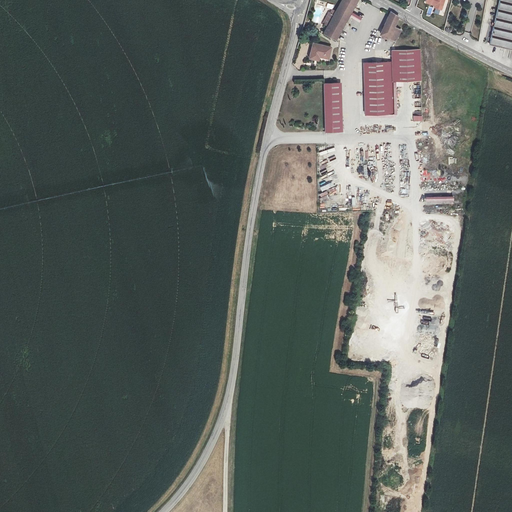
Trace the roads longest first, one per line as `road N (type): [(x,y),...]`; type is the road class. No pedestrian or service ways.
road 1 (unclassified): [(158,511),(193,476),(231,381),(249,231),(297,18)]
road 2 (residential): [(379,0),(511,71)]
road 3 (track): [(225,511),(231,381)]
